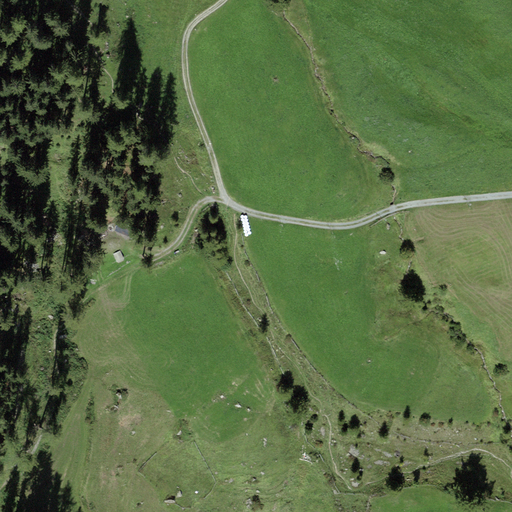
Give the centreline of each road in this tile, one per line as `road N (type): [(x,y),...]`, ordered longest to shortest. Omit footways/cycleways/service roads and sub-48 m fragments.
road 1 (track): [(216,0),(184,40),(187,89),(230,205),(340,225),(391,205),(511,193)]
road 2 (track): [(222,199),(198,202),(169,249),(108,280)]
